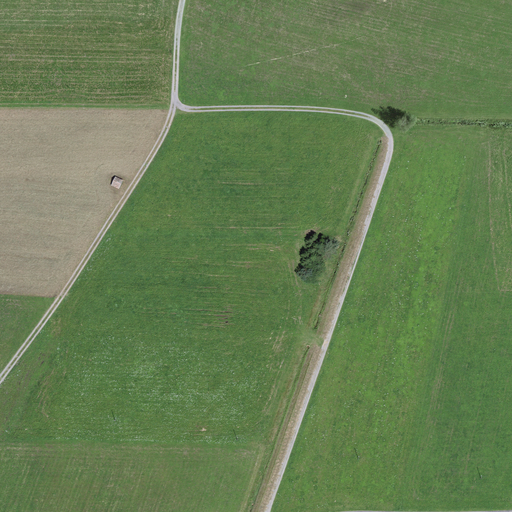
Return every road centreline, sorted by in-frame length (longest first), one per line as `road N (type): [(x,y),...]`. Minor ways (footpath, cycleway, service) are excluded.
road 1 (track): [(181,0),(174,108),(371,119),(390,144),(271,511)]
road 2 (track): [(0,379),(51,313),(174,108)]
